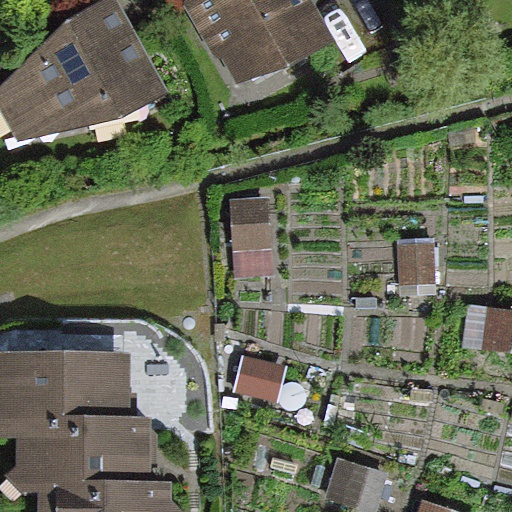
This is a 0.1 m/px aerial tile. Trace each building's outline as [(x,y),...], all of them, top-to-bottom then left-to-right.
[(117,0),(113,0),(69,22),(0,83),(0,92),(25,142),(120,118),(165,95),(117,0)] [(197,0),(246,84),(324,41),(300,0),(197,0)] [(272,203),(233,205),(238,282),(277,280),(272,203)] [(128,353),(1,354),(1,419),(19,419),(129,419),(128,353)] [(129,419),(19,419),(19,484),(41,484),(149,484),(149,419),(129,419)] [(149,484),(41,484),(41,511),(165,511),(165,483),(149,484)]
